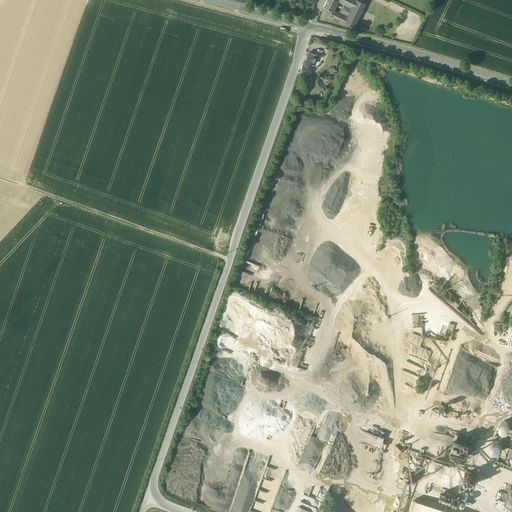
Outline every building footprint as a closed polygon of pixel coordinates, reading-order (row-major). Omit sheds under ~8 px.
[(326,0),(324,6),(329,9),(332,10),(336,0),(326,0)] [(347,16),(344,21),(354,26),(365,3),(359,0),(354,0),(351,6),(347,16)] [(351,6),(344,3),(339,13),(347,16),(351,6)] [(339,13),(332,10),(329,9),(327,13),(336,17),(344,21),(347,16),(339,13)] [(318,55),(309,52),(308,55),(306,55),(306,57),(307,58),(306,60),(315,63),(318,55)] [(313,69),(302,65),(301,70),(307,72),(311,74),(313,69)] [(446,330),(452,332),(454,326),(448,324),(446,330)] [(468,438),(458,434),(454,433),(452,439),(466,444),(467,442),(468,438)] [(511,443),(494,437),(489,450),(487,457),(490,464),(511,472),(511,443)] [(466,444),(452,439),(448,450),(447,449),(445,455),(466,462),(471,446),(466,444)] [(471,478),(464,475),(462,481),(469,484),(471,478)] [(448,493),(447,493),(445,497),(440,495),(439,497),(451,502),(453,495),(448,493)] [(450,511),(414,501),(411,511),(450,511)]
